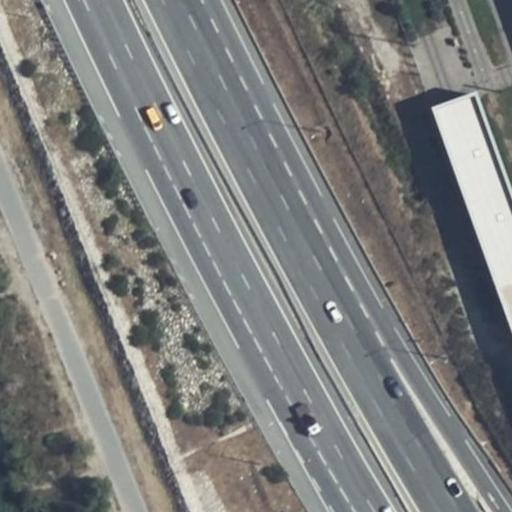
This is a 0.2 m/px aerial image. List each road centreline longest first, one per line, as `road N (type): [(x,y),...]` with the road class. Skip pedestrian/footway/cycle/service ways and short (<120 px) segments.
road 1 (motorway): [(96,0),(363,511)]
road 2 (motorway): [(501,511),(398,357),(269,192)]
road 3 (motorway): [(451,511),(269,192)]
road 4 (motorway): [(269,192),(177,0)]
